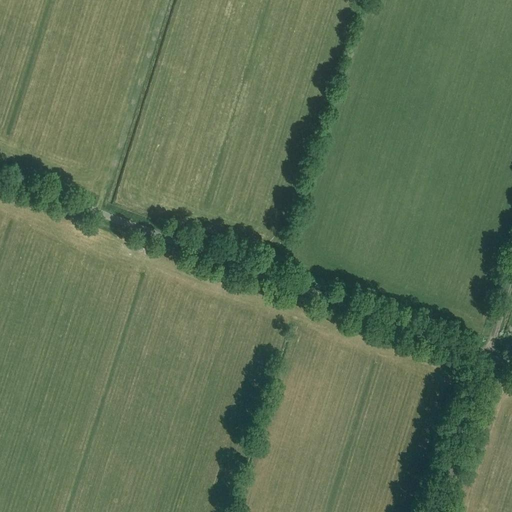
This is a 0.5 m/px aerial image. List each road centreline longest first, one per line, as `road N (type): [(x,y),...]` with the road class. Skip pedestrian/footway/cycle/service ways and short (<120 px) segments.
road 1 (unclassified): [(511,364),(0,173)]
road 2 (track): [(437,511),(511,279)]
